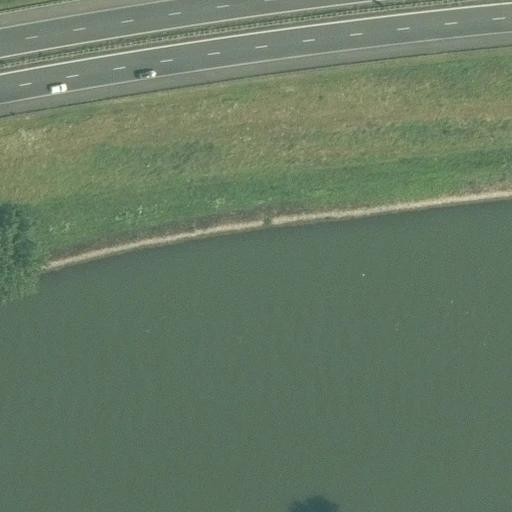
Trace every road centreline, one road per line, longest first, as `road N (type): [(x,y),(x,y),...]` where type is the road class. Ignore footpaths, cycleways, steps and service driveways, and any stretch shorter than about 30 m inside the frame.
road 1 (motorway): [(0,92),(183,61),(511,23)]
road 2 (motorway): [(293,0),(0,47)]
